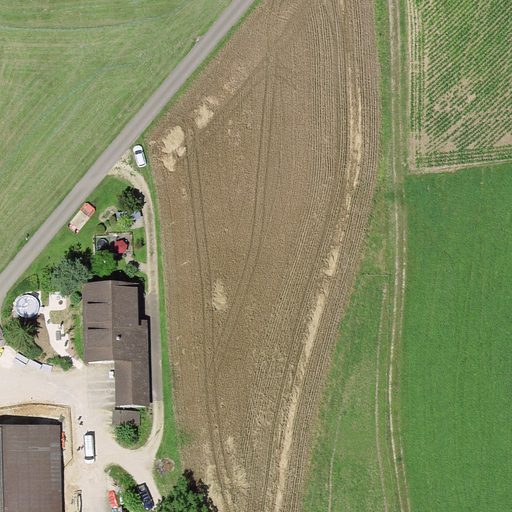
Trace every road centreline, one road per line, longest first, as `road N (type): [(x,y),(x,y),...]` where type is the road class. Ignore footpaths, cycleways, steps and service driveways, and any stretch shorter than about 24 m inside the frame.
road 1 (track): [(392,0),(402,291),(394,409),(407,511)]
road 2 (unclassified): [(0,298),(249,0)]
